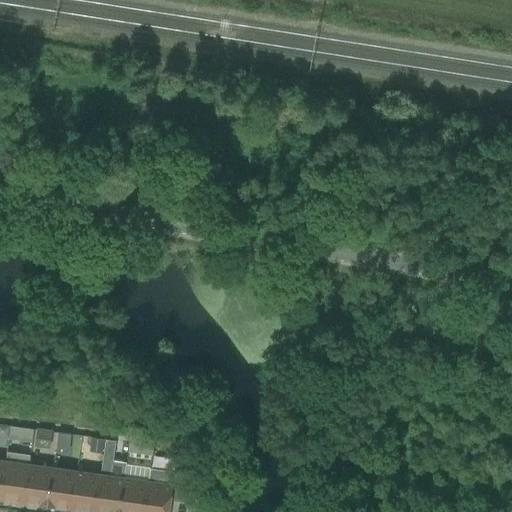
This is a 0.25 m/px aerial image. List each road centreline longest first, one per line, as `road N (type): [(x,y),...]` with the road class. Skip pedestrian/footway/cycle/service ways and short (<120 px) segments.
road 1 (tertiary): [(511,282),(0,196)]
road 2 (track): [(0,309),(129,334),(155,355),(250,511)]
